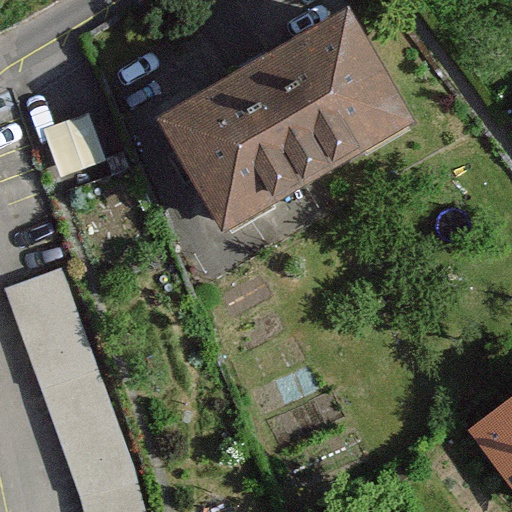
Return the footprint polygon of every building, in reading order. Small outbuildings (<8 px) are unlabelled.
[(410,128),(351,25),(167,128),(226,231),(410,128)] [(112,130),(86,75),(25,104),(51,159),(112,130)] [(46,400),(103,380),(65,275),(9,296),(46,400)] [(84,505),(145,494),(103,380),(46,400),(84,505)] [(511,423),(492,438),(511,465),(511,423)] [(85,511),(149,511),(145,494),(84,505),(85,511)]
